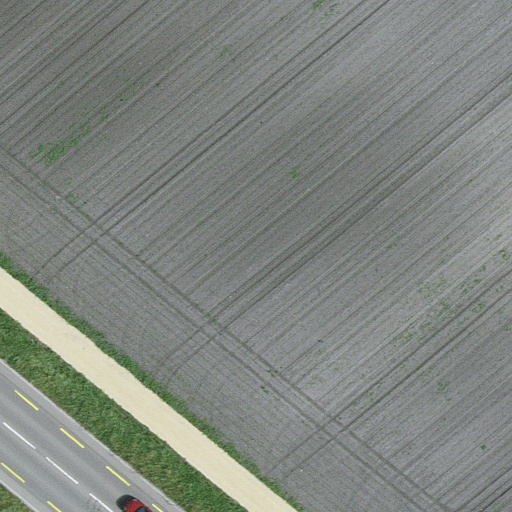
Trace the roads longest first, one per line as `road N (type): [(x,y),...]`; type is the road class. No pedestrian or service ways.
road 1 (track): [(0,287),(272,511)]
road 2 (primary): [(110,511),(0,420)]
